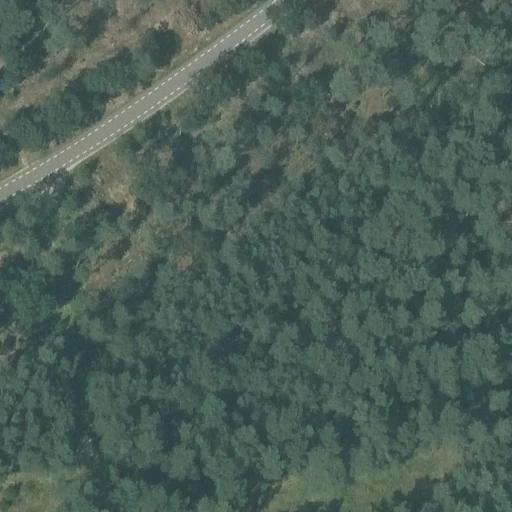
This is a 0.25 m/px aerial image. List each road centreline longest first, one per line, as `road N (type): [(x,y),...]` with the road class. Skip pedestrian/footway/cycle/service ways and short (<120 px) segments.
road 1 (tertiary): [(0,197),(292,0)]
road 2 (track): [(99,511),(40,176)]
